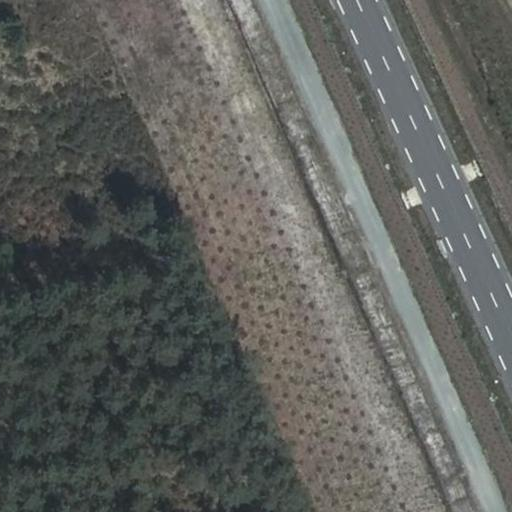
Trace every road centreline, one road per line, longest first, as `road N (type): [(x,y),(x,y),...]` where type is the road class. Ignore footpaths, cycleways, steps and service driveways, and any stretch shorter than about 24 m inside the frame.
road 1 (track): [(278,0),(500,511)]
road 2 (primary): [(511,336),(359,0)]
